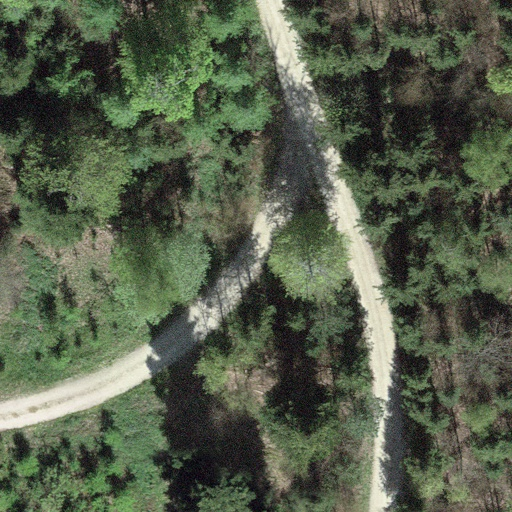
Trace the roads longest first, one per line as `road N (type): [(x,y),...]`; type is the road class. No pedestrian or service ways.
road 1 (track): [(385,511),(396,429),(387,342),(273,0)]
road 2 (track): [(318,132),(252,255),(172,331),(62,394),(0,415)]
